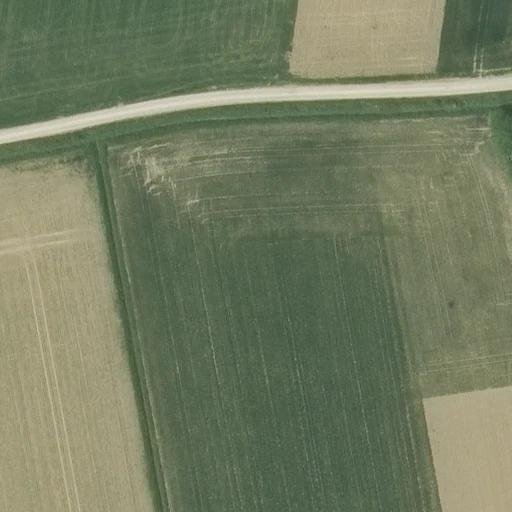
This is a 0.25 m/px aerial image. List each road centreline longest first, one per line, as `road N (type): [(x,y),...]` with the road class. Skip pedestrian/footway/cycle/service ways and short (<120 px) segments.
road 1 (unclassified): [(0,133),(237,90),(511,78)]
road 2 (track): [(161,511),(90,115)]
